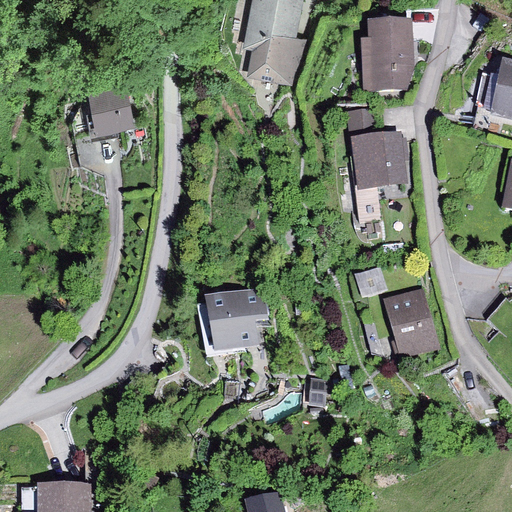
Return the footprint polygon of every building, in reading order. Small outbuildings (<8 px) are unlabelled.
[(307,0),(259,0),(252,36),(263,38),(255,77),(300,85),(309,38),(300,36),(307,0)] [(411,23),(376,24),(376,46),(368,48),(369,95),(413,94),(411,23)] [(511,67),(499,119),(511,121),(511,67)] [(104,134),(137,127),(130,92),(96,100),(104,134)] [(376,114),(356,116),(363,199),(408,195),(403,137),(378,139),(376,114)] [(366,295),(392,289),(386,265),(360,271),(366,295)] [(278,342),(265,292),(206,307),(219,357),(278,342)] [(425,293),(389,302),(404,360),(440,351),(425,293)] [(328,383),(311,382),(308,408),(326,409),(328,383)] [(94,511),(94,487),(25,486),(24,511),(94,511)] [(285,511),(284,499),(251,504),(251,511),(285,511)]
